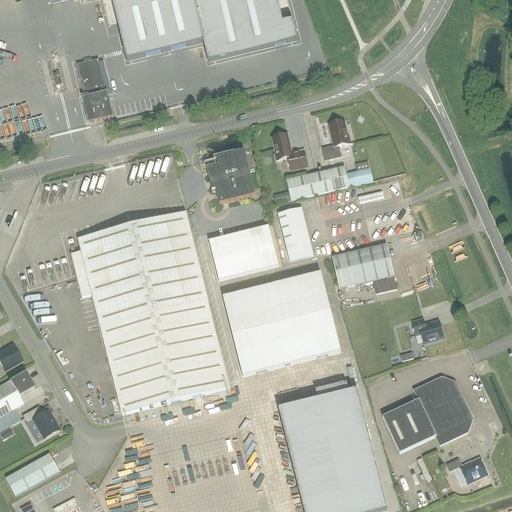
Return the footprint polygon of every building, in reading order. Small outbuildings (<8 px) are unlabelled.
[(277,0),(50,0),(51,4),(69,0),(112,0),(127,62),(204,43),(209,63),(298,42),(293,22),(283,24),(277,0)] [(99,60),(78,66),(86,99),(83,99),(89,125),(114,119),(99,60)] [(56,87),(62,85),(59,74),(53,75),(56,87)] [(339,147),(352,144),(350,137),(348,138),(345,124),(329,127),(334,147),(322,149),(325,162),(342,158),(339,147)] [(291,170),(307,166),(304,154),(293,156),(288,137),(272,140),(276,154),(274,155),(276,162),(288,159),(291,170)] [(205,162),(212,191),(216,190),(220,205),(256,196),(244,151),(234,154),(235,155),(205,162)] [(345,168),(286,181),(291,202),(373,182),(370,169),(347,175),(345,168)] [(384,199),(382,193),(357,198),(359,205),(384,199)] [(301,210),(277,215),(289,264),(313,258),(309,241),(301,210)] [(101,329),(123,416),(230,389),(208,302),(186,213),(78,240),(82,253),(72,256),(82,299),(92,297),(101,329)] [(267,226),(208,241),(218,280),(277,265),(267,226)] [(423,236),(420,235),(417,237),(415,240),(417,244),(421,245),(425,243),(425,239),(423,236)] [(373,282),(376,295),(397,290),(394,277),(387,245),(332,258),(340,290),(373,282)] [(321,275),(224,300),(244,379),(341,354),(321,275)] [(423,344),(444,338),(440,323),(426,327),(424,320),(412,324),(416,336),(421,334),(424,343),(423,344)] [(2,354),(0,354),(0,363),(5,372),(22,362),(13,347),(8,350),(7,350),(1,353),(2,354)] [(412,354),(401,358),(402,363),(411,361),(413,360),(412,354)] [(0,419),(23,406),(19,398),(34,389),(25,373),(10,382),(0,387),(0,419)] [(472,420),(455,384),(442,379),(424,387),(414,392),(419,401),(383,418),(400,454),(436,437),(440,446),(450,442),(468,433),(472,420)] [(318,402),(279,411),(304,511),(386,511),(388,511),(358,392),(349,394),(346,384),(315,392),(318,402)] [(42,415),(39,408),(23,417),(27,424),(34,421),(45,439),(59,431),(48,412),(42,415)] [(5,433),(0,435),(0,436),(3,442),(8,439),(5,433)] [(50,455),(6,480),(16,497),(60,473),(50,455)] [(459,460),(446,466),(450,473),(460,468),(467,484),(487,475),(480,460),(468,466),(468,464),(462,467),(459,460)]
